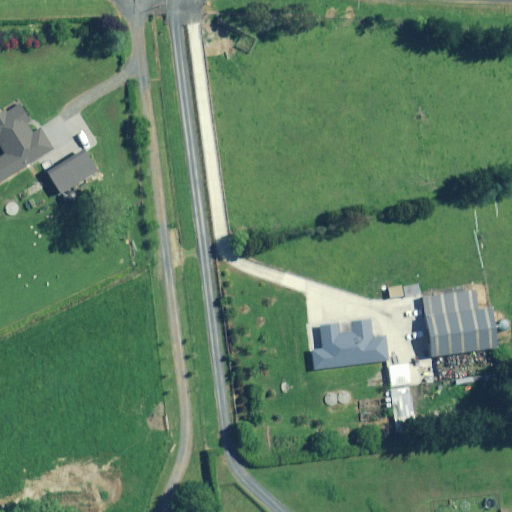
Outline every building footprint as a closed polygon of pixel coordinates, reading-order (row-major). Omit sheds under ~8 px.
[(28,119),(18,104),(0,115),(0,146),(5,155),(0,157),(0,181),(52,149),(39,129),(31,134),(24,122),(28,119)] [(421,295),(419,284),(403,287),(404,298),(421,295)] [(476,308),(474,289),(422,296),(430,357),(496,348),(491,306),(476,308)] [(372,339),(370,320),(348,323),(349,332),(339,334),(337,324),(319,327),(322,350),(311,351),(313,370),(387,361),(385,337),(372,339)] [(410,385),(408,364),(389,366),(391,387),(410,385)]
